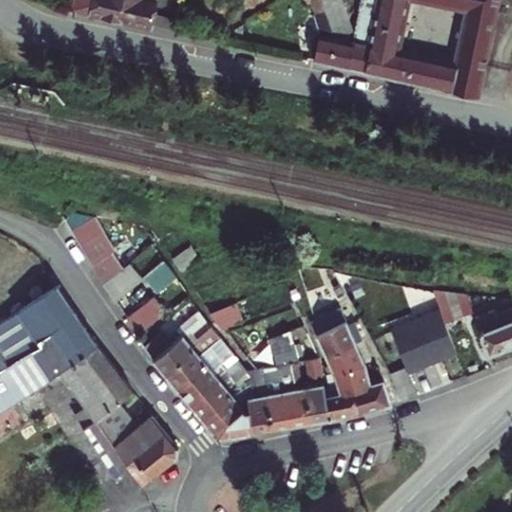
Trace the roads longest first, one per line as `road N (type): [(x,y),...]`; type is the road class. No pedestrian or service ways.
road 1 (unclassified): [(0,3),(59,35),(511,125)]
road 2 (residential): [(215,466),(63,261),(33,233),(0,219)]
road 3 (residential): [(511,396),(215,466)]
road 4 (residential): [(397,511),(511,406)]
